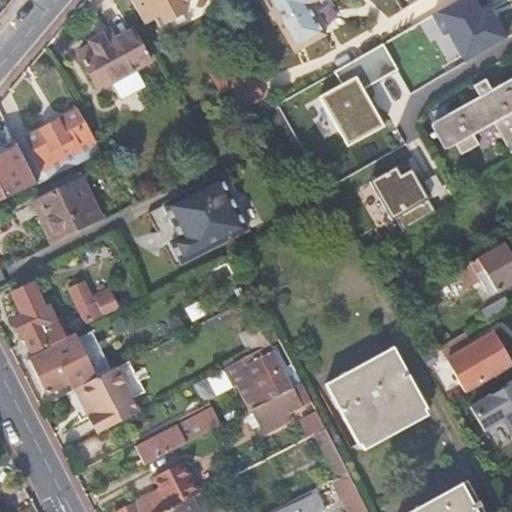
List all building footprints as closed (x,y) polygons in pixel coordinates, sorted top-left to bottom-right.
[(129,0),(142,24),(147,22),(158,16),(163,25),(186,14),(181,4),(188,0),(129,0)] [(332,0),(265,0),(301,59),(330,42),(313,13),(333,1),(332,0)] [(494,4),(483,10),(477,0),(455,0),(436,10),(462,61),(510,37),(494,4)] [(91,45),(78,52),(98,90),(149,63),(131,30),(113,40),(111,35),(103,38),(102,35),(90,42),(91,45)] [(239,61),(211,76),(221,94),(249,79),(239,61)] [(351,78),(338,86),(355,112),(369,104),(351,78)] [(479,98),(436,123),(450,148),(455,145),(462,157),(479,147),(473,136),(493,124),(510,154),(511,153),(511,83),(511,81),(492,92),(486,81),(473,88),(479,98)] [(17,147),(35,185),(54,175),(52,171),(93,149),(94,151),(90,153),(92,157),(100,153),(77,109),(15,143),(17,147)] [(0,200),(35,185),(17,147),(4,153),(0,154),(0,200)] [(401,177),(412,171),(409,167),(399,173),(401,177)] [(403,233),(436,214),(429,201),(420,186),(412,171),(401,177),(399,173),(396,168),(369,183),(392,222),(395,220),(403,233)] [(184,235),(181,237),(170,242),(180,264),(247,231),(221,177),(165,205),(175,225),(178,223),(184,235)] [(48,235),(96,212),(80,180),(33,202),(39,216),(37,218),(36,219),(36,222),(41,230),(45,228),(48,235)] [(420,186),(429,201),(433,199),(424,184),(420,186)] [(101,220),(96,212),(48,235),(52,241),(48,243),(49,245),(101,220)] [(511,259),(503,243),(469,263),(473,269),(480,265),(484,273),(479,276),(487,291),(492,288),(495,292),(511,282),(511,259)] [(383,269),(374,274),(387,298),(396,293),(383,269)] [(82,283),(69,289),(85,322),(116,308),(107,289),(89,298),(82,283)] [(31,285),(11,294),(21,316),(12,320),(20,338),(22,336),(31,356),(50,347),(56,344),(62,341),(53,320),(54,320),(47,305),(42,307),(31,285)] [(408,298),(393,307),(400,320),(415,311),(408,298)] [(278,340),(267,320),(250,328),(260,346),(261,349),(278,340)] [(260,346),(250,328),(240,333),(249,351),(260,346)] [(499,330),(493,333),(501,347),(506,343),(499,330)] [(90,333),(75,340),(95,379),(109,371),(90,333)] [(501,347),(493,333),(466,349),(474,362),(464,367),(465,368),(452,375),(462,393),(511,365),(501,347)] [(56,344),(50,347),(51,349),(26,363),(32,376),(36,374),(46,394),(68,383),(72,391),(74,389),(95,379),(75,340),(73,335),(62,341),(56,344)] [(449,341),(433,350),(440,363),(443,362),(445,360),(456,353),(449,341)] [(392,347),(324,385),(357,446),(426,408),(392,347)] [(433,350),(420,358),(427,370),(440,363),(433,350)] [(249,411),(252,410),(289,391),(269,353),(244,366),(246,371),(241,374),(235,363),(228,366),(234,377),(232,378),(238,388),(249,411)] [(138,412),(115,368),(109,371),(95,379),(74,389),(82,405),(88,402),(95,414),(92,415),(101,431),(138,412)] [(502,420),(511,436),(511,383),(470,408),(483,431),(502,420)] [(295,395),(292,389),(289,391),(252,410),(260,426),(300,405),(303,411),(299,414),(310,436),(313,434),(324,429),(324,428),(304,390),(295,395)] [(92,415),(88,417),(97,433),(101,431),(92,415)] [(144,465),(185,444),(176,427),(135,448),(144,465)] [(330,440),(324,429),(313,434),(320,446),(330,440)] [(348,473),(330,440),(320,446),(337,479),(348,473)] [(118,511),(162,511),(180,503),(198,494),(181,463),(153,479),(160,492),(118,511)] [(481,511),(465,481),(407,511),(481,511)] [(185,511),(180,503),(162,511),(185,511)]
